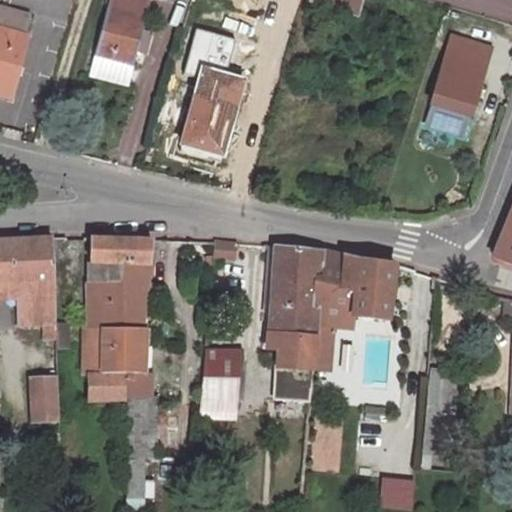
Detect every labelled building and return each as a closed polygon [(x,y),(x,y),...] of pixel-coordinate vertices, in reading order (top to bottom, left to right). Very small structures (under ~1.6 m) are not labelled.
[(110,0),(95,52),(134,64),(136,58),(140,58),(145,57),(149,45),(147,38),(143,36),(149,18),(144,16),(148,0),(110,0)] [(309,0),(309,1),(353,14),(357,0),(309,0)] [(0,5),(0,93),(13,97),(32,36),(26,34),(32,15),(0,5)] [(182,75),(198,80),(200,73),(223,79),(234,41),(194,30),(182,75)] [(454,36),(425,121),(461,134),(491,49),(454,36)] [(134,64),(95,52),(89,73),(128,86),(134,64)] [(198,80),(178,148),(215,158),(237,83),(223,79),(200,73),(198,80)] [(261,172),(258,181),(268,184),(271,175),(261,172)] [(511,216),(495,257),(511,264),(511,216)] [(14,240),(16,284),(23,284),(55,285),(53,238),(14,240)] [(124,300),(148,302),(156,241),(93,239),(93,279),(125,282),(124,300)] [(0,283),(16,284),(14,240),(0,241),(0,283)] [(213,261),(232,263),(234,244),(215,242),(214,244),(213,261)] [(277,248),(270,337),(280,338),(276,401),(311,405),(313,371),(318,326),(319,310),(313,309),(315,286),(321,287),(323,252),(277,248)] [(352,317),(386,320),(393,265),(323,252),(321,287),(347,290),(345,316),(352,317)] [(93,279),(92,327),(146,322),(148,302),(124,300),(125,282),(93,279)] [(55,285),(23,284),(23,325),(57,326),(55,285)] [(339,328),(350,330),(352,317),(345,316),(347,290),(321,287),(315,286),(313,309),(319,310),(318,326),(339,328)] [(125,375),(140,374),(146,322),(92,327),(88,327),(87,375),(93,375),(125,375)] [(58,351),(71,350),(70,326),(57,326),(58,351)] [(337,339),(339,328),(318,326),(313,371),(328,372),(333,339),(337,339)] [(201,413),(236,416),(240,358),(206,355),(201,413)] [(448,451),(455,371),(428,368),(421,449),(448,451)] [(125,375),(93,375),(95,402),(125,401),(125,375)] [(34,382),(34,422),(60,422),(59,381),(34,382)] [(411,483),(381,480),(378,508),(408,510),(411,483)]
